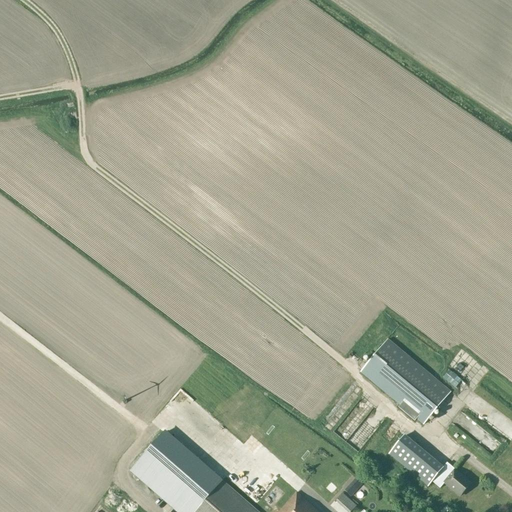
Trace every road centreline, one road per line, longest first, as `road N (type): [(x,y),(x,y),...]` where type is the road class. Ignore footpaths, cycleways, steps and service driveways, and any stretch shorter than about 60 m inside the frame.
road 1 (track): [(434,433),(422,433),(368,392),(305,329),(95,169),(63,44),(24,0)]
road 2 (track): [(148,432),(0,318)]
